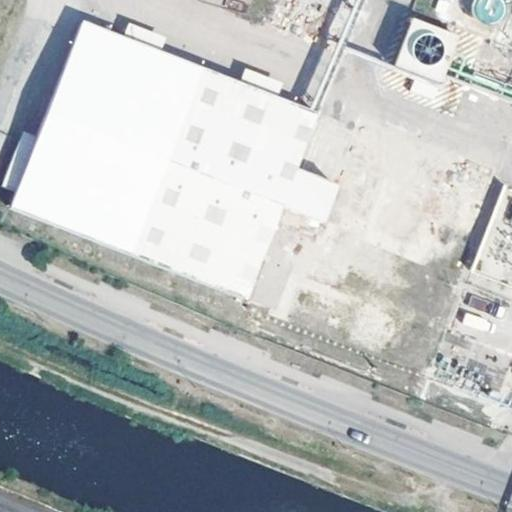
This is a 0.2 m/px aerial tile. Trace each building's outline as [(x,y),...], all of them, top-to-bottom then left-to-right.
[(491,25),(503,4),(495,0),(478,0),(471,14),(491,25)] [(412,14),(393,61),(442,80),(460,32),(412,14)] [(281,208),(295,172),(319,112),(314,110),(83,20),(9,209),(245,301),(281,208)] [(245,69),(241,80),(278,92),(282,81),(245,69)] [(417,74),(411,88),(435,97),(441,83),(417,74)]
